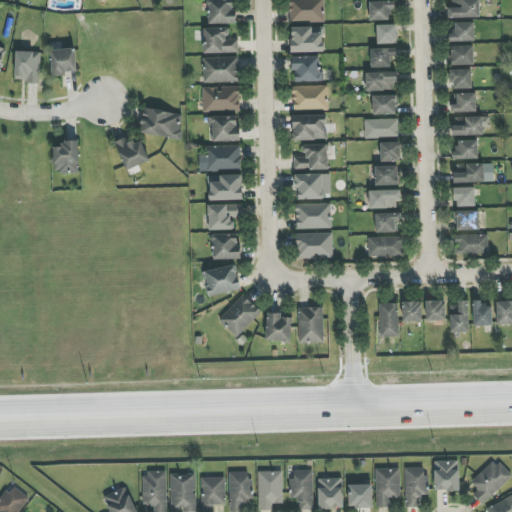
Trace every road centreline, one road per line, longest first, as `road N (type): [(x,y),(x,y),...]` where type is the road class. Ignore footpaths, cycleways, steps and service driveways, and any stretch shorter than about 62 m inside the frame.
road 1 (tertiary): [(0,414),(306,409)]
road 2 (residential): [(425,276),(417,0)]
road 3 (residential): [(260,0),(275,274)]
road 4 (residential): [(511,273),(302,282),(275,274)]
road 5 (tertiary): [(306,409),(511,400)]
road 6 (residential): [(347,280),(352,407)]
